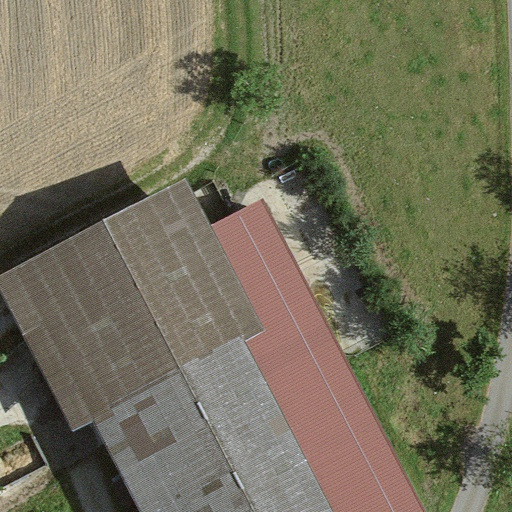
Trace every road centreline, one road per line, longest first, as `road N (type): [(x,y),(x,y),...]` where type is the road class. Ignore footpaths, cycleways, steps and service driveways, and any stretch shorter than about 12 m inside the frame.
road 1 (track): [(466,511),(511,347)]
road 2 (track): [(0,430),(35,438),(72,466),(98,511)]
